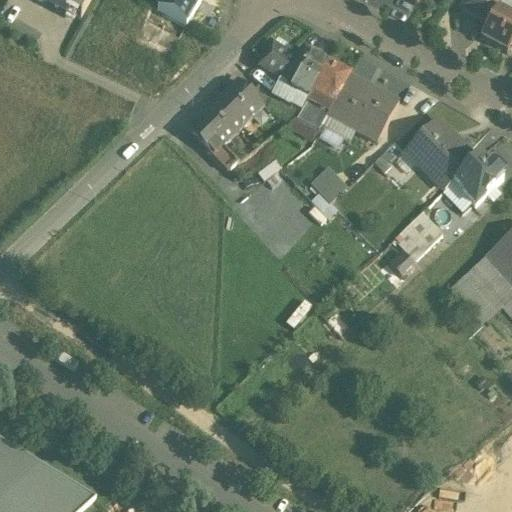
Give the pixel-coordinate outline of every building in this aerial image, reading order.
[(91,0),(40,0),(80,21),(91,0)] [(201,1),(199,0),(164,0),(158,12),(151,8),(150,9),(185,29),(201,1)] [(466,0),(460,11),(489,27),(497,15),(504,0),(466,0)] [(511,21),(511,0),(504,0),(497,15),(511,22),(511,21)] [(511,21),(511,22),(497,15),(489,27),(480,44),(506,58),(511,46),(511,21)] [(289,61),(273,51),(260,70),(282,85),(284,81),(290,84),(299,68),(289,61)] [(305,57),(294,52),(289,61),(299,68),(305,57)] [(327,69),(305,57),(299,68),(290,84),(289,85),(305,93),(312,98),(327,69)] [(348,81),(327,69),(312,98),(332,109),(348,81)] [(290,84),(284,81),(282,85),(272,103),(293,115),(305,93),(289,85),(290,84)] [(398,108),(348,81),(332,109),(326,120),(377,147),(398,108)] [(263,111),(236,84),(214,105),(241,132),(263,111)] [(305,93),(293,115),(300,119),(312,98),(305,93)] [(332,109),(312,98),(300,119),(293,124),(317,137),(326,120),(332,109)] [(293,115),(272,103),(265,114),(289,128),(293,124),(300,119),(293,115)] [(241,132),(214,105),(192,126),(219,154),(222,151),(241,132)] [(476,165),(437,124),(405,155),(445,195),(453,187),(476,165)] [(219,154),(192,126),(184,134),(225,176),(237,167),(222,151),(219,154)] [(488,171),(479,162),(476,165),(453,187),(462,196),(461,197),(474,211),(484,201),(492,194),(492,193),(502,183),(489,170),(488,171)] [(274,165),(257,178),(263,186),(280,173),(274,165)] [(327,173),(310,189),(318,197),(335,181),(327,173)] [(335,181),(318,197),(329,208),(346,192),(335,181)] [(442,239),(421,218),(395,243),(416,264),(442,239)] [(511,238),(485,262),(511,290),(511,238)] [(403,257),(389,270),(400,282),(414,269),(403,257)] [(511,301),(511,290),(485,262),(453,291),(485,326),(501,312),(511,301)] [(511,301),(501,312),(511,324),(511,301)] [(298,303),(283,326),(293,332),(308,309),(298,303)] [(83,511),(95,502),(0,443),(0,511),(83,511)]
